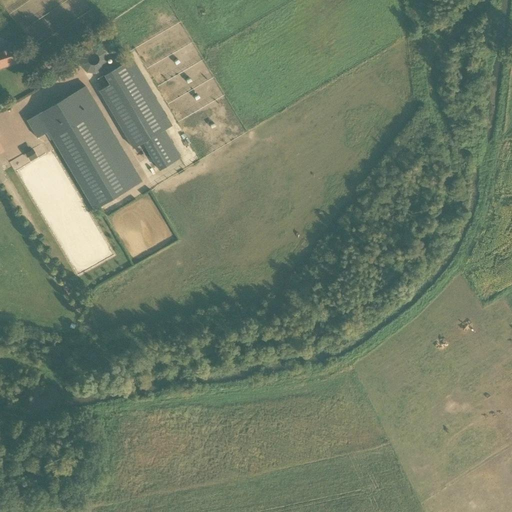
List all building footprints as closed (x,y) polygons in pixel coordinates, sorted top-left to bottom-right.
[(0,69),(18,64),(13,48),(12,46),(0,49),(0,69)] [(105,73),(106,49),(81,48),(80,72),(105,73)] [(181,158),(165,129),(171,125),(132,58),(103,74),(109,85),(99,90),(133,148),(142,142),(159,171),(181,158)] [(139,183),(85,89),(26,123),(37,141),(47,134),(91,210),(139,183)] [(25,153),(30,161),(36,157),(32,149),(25,153)]
